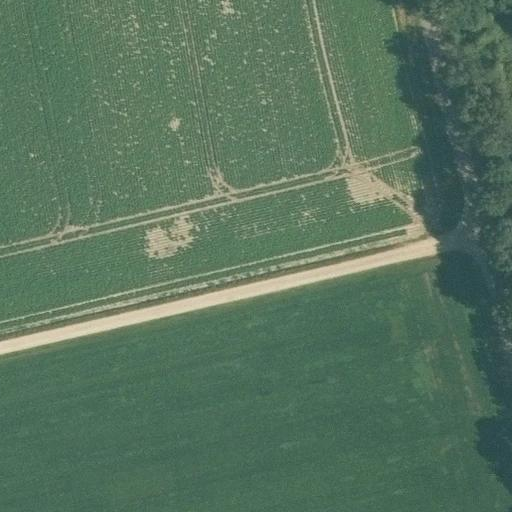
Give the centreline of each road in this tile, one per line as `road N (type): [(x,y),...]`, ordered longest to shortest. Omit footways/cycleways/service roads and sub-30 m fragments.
road 1 (track): [(0,351),(481,239)]
road 2 (unclassified): [(511,349),(427,0)]
